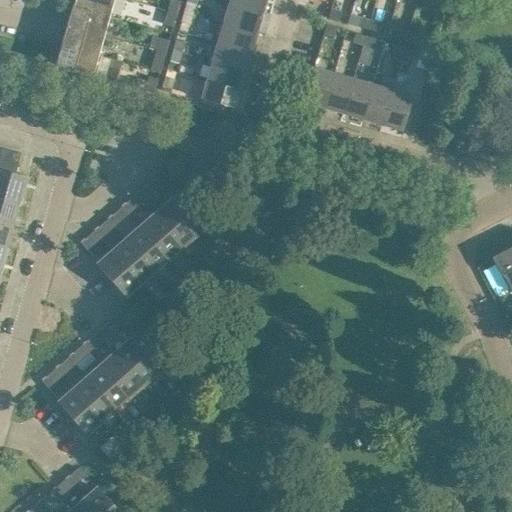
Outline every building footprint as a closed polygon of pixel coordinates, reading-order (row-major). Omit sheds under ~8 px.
[(71,5),(108,16),(112,0),(73,0),(73,4),(71,4),(71,5)] [(176,0),(169,0),(167,11),(174,13),(178,1),(176,0)] [(196,3),(186,0),(183,10),(193,13),(196,3)] [(264,0),(228,0),(228,2),(261,12),(264,0)] [(261,12),(228,2),(222,22),(255,31),(261,12)] [(65,25),(103,35),(108,16),(71,5),(65,25)] [(328,17),(338,20),(341,12),(330,9),(328,17)] [(190,24),(193,13),(183,10),(180,21),(190,24)] [(163,23),(171,26),(174,13),(167,11),(163,23)] [(367,29),(369,20),(359,17),(356,26),(367,29)] [(380,23),(369,20),(367,29),(378,32),(380,23)] [(255,31),(222,22),(217,41),(250,50),(255,31)] [(326,24),(323,33),(334,36),(336,28),(326,24)] [(60,44),(97,55),(103,35),(65,25),(60,44)] [(395,37),(406,40),(408,31),(397,28),(395,37)] [(418,34),(408,31),(406,40),(415,43),(418,34)] [(352,42),(362,45),(365,36),(354,33),(352,42)] [(365,36),(362,45),(373,48),(375,39),(365,36)] [(155,50),(163,52),(167,40),(159,38),(155,50)] [(185,41),(175,38),(172,49),(182,51),(185,41)] [(250,50),(217,41),(211,60),(244,70),(250,50)] [(54,64),(92,75),(97,55),(60,44),(54,64)] [(404,47),(393,44),(390,53),(401,56),(404,47)] [(404,47),(401,56),(411,59),(413,50),(404,47)] [(179,62),(182,51),(172,49),(169,59),(179,62)] [(163,52),(155,50),(151,63),(159,65),(163,52)] [(244,70),(211,60),(206,79),(239,89),(244,70)] [(313,67),(303,102),(323,107),(333,73),(313,67)] [(333,73),(323,107),(342,113),(352,78),(333,73)] [(148,76),(144,90),(153,92),(157,78),(155,78),(148,76)] [(161,86),(170,89),(173,79),(164,76),(161,86)] [(352,78),(342,113),(362,119),(372,84),(352,78)] [(239,89),(206,79),(200,98),(201,98),(237,108),(242,90),(239,89)] [(372,84),(362,119),(381,124),(391,90),(372,84)] [(391,90),(381,124),(401,130),(411,95),(391,90)] [(0,171),(2,172),(9,148),(0,145),(0,171)] [(14,175),(21,151),(9,148),(2,172),(14,175)] [(0,195),(18,201),(25,177),(14,175),(2,172),(0,171),(0,195)] [(159,187),(168,179),(162,171),(152,179),(159,187)] [(219,197),(225,191),(217,182),(211,188),(219,197)] [(155,191),(148,183),(139,191),(145,199),(155,191)] [(179,190),(165,202),(194,235),(208,223),(179,190)] [(0,220),(12,224),(18,201),(0,195),(0,220)] [(141,202),(135,195),(125,203),(132,211),(141,202)] [(165,202),(151,214),(180,247),(194,235),(165,202)] [(128,214),(121,206),(111,215),(118,223),(128,214)] [(151,214),(137,226),(166,259),(180,247),(151,214)] [(114,226),(108,218),(98,227),(105,234),(114,226)] [(0,246),(5,247),(12,224),(0,220),(0,246)] [(137,226),(123,239),(152,272),(166,259),(137,226)] [(101,238),(94,230),(84,239),(91,246),(101,238)] [(123,239),(109,251),(138,284),(152,272),(123,239)] [(511,247),(495,257),(511,289),(511,247)] [(97,262),(95,263),(124,296),(126,295),(138,284),(109,251),(97,262)] [(120,325),(129,317),(123,309),(113,317),(120,325)] [(116,328),(109,321),(100,329),(106,337),(116,328)] [(140,328),(126,340),(155,373),(168,361),(169,361),(140,328)] [(102,340),(96,333),(86,341),(93,349),(102,340)] [(126,340),(112,352),(141,385),(155,373),(126,340)] [(89,352),(82,344),(73,353),(79,360),(89,352)] [(112,352),(99,364),(127,397),(141,385),(112,352)] [(59,365),(63,369),(66,372),(75,364),(69,356),(59,365)] [(99,364),(85,377),(113,410),(127,397),(99,364)] [(55,368),(54,369),(45,377),(52,384),(62,376),(55,368)] [(85,377),(71,389),(99,422),(113,410),(85,377)] [(58,400),(57,401),(85,434),(87,433),(99,422),(71,389),(58,400)] [(85,475),(79,467),(69,476),(76,483),(85,475)] [(65,479),(55,487),(62,495),(72,487),(65,479)] [(96,486),(82,498),(93,511),(118,511),(103,495),(97,487),(96,486)] [(58,498),(51,491),(42,499),(48,507),(58,498)] [(93,511),(82,498),(68,510),(69,511),(93,511)] [(42,511),(44,510),(38,503),(28,511),(29,511),(42,511)]
